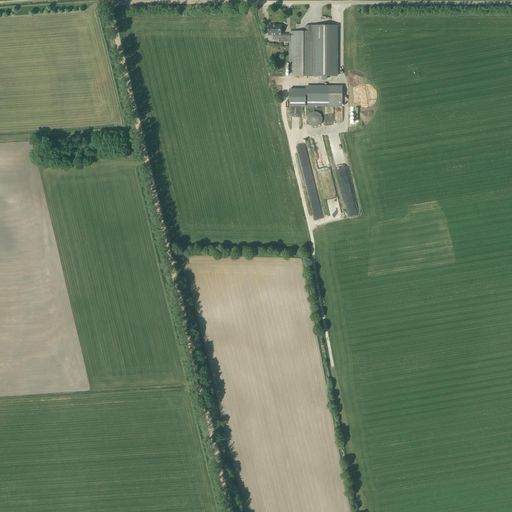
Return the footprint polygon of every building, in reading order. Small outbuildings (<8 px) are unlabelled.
[(290,35),(281,35),(281,26),(268,26),(268,35),(273,35),(273,40),(279,40),(279,42),(290,42),(290,76),(336,76),(336,26),(305,26),(305,32),(290,32),(290,35)] [(342,87),(328,86),(306,86),(306,106),(328,106),(342,106),(342,87)] [(311,135),(313,146),(325,144),(323,135),(317,136),(316,134),(311,135)] [(330,218),(337,217),(335,206),(333,206),(333,204),(335,203),(334,196),(336,196),(335,190),(326,191),(330,218)] [(315,211),(319,211),(319,217),(315,217),(316,224),(324,223),(323,205),(317,206),(317,208),(314,209),(315,211)]
